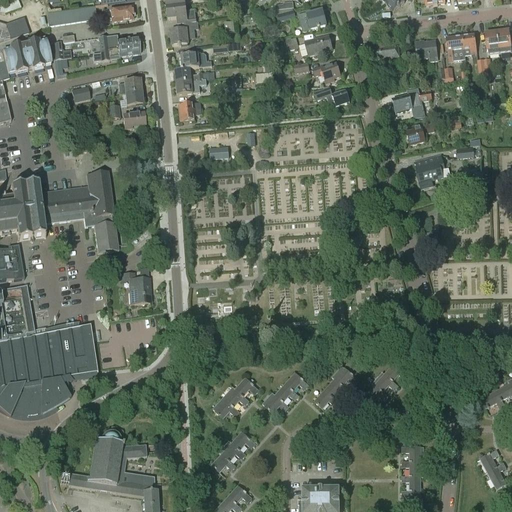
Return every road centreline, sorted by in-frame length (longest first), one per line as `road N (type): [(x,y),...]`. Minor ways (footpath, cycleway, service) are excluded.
road 1 (residential): [(445,403),(356,38),(366,30),(511,11)]
road 2 (residential): [(56,431),(153,369),(176,333),(149,0)]
road 3 (residential): [(288,511),(287,452),(295,434),(445,403)]
